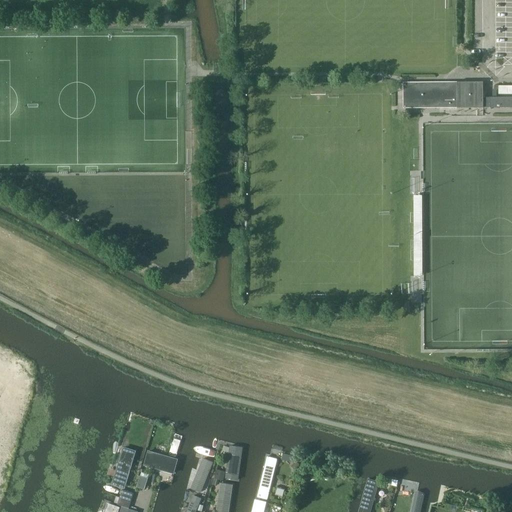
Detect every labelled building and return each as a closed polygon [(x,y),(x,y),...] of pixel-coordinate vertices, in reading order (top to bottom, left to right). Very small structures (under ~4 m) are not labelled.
[(403,108),(483,107),(482,82),(403,82),(403,108)] [(511,86),(499,86),(499,94),(511,94),(511,86)] [(511,107),(511,96),(489,97),(489,107),(511,107)] [(414,276),(423,276),(422,195),(414,195),(414,276)] [(232,447),(229,482),(240,483),(244,448),(232,447)] [(115,486),(126,490),(138,454),(126,450),(115,486)] [(151,453),(147,468),(176,476),(180,461),(151,453)] [(259,498),(270,501),(280,461),(270,458),(259,498)] [(193,491),(205,495),(216,463),(204,459),(193,491)] [(145,490),(149,479),(141,476),(137,488),(145,490)] [(361,511),(373,511),(381,483),(370,480),(361,511)] [(230,511),(234,487),(222,485),(218,511),(230,511)] [(123,490),(120,498),(132,501),(134,494),(123,490)] [(417,495),(413,511),(422,511),(426,496),(417,495)] [(193,496),(188,511),(201,511),(205,500),(193,496)] [(120,498),(118,505),(129,509),(132,501),(120,498)] [(257,503),(254,511),(266,511),(268,506),(257,503)]
